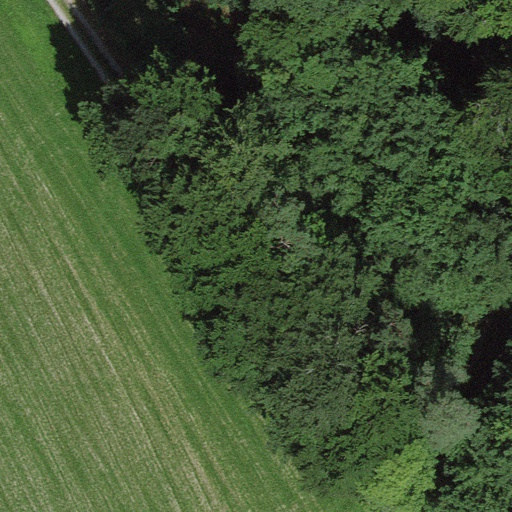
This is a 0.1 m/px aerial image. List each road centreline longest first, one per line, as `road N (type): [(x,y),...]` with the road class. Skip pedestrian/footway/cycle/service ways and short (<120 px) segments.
road 1 (track): [(57,0),(394,511)]
road 2 (track): [(511,338),(446,511)]
